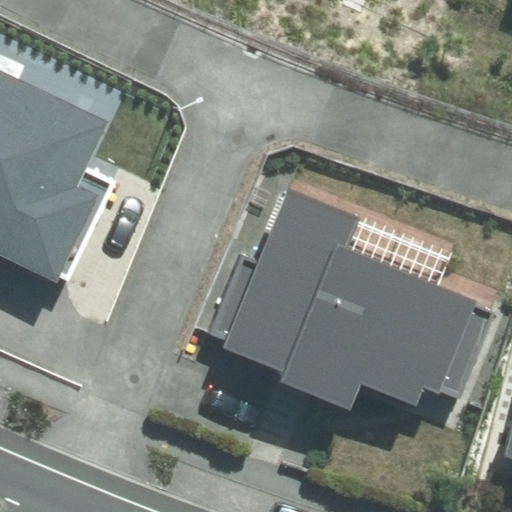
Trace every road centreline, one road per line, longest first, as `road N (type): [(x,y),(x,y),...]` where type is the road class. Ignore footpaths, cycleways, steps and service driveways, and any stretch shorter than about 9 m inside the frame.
road 1 (residential): [(67,500),(240,87)]
road 2 (residential): [(511,176),(240,87)]
road 3 (residential): [(240,87),(68,0)]
